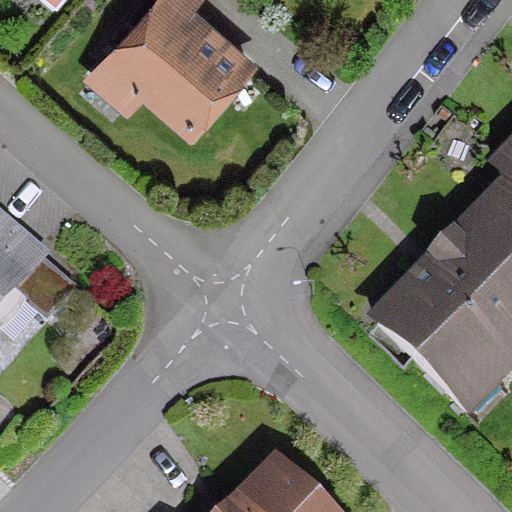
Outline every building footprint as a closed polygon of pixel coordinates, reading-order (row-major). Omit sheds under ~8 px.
[(182,11),(168,0),(158,0),(106,59),(137,85),(186,128),(242,63),(182,11)] [(511,156),(496,173),(511,188),(511,156)] [(511,188),(496,173),(494,175),(508,188),(453,245),(450,243),(444,251),(429,265),(432,268),(421,278),(373,327),(452,404),(481,375),(491,384),(511,362),(511,188)] [(69,292),(33,260),(0,231),(0,300),(4,292),(5,292),(6,290),(39,320),(43,322),(69,292)] [(308,511),(269,473),(230,511),(308,511)]
